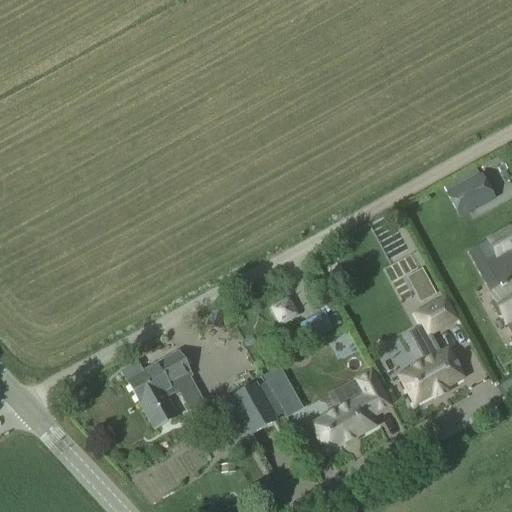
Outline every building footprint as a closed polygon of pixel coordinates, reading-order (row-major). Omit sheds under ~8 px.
[(474,169),(440,188),(458,220),(494,200),(494,193),(486,179),(480,174),(478,176),(474,169)] [(511,248),(511,240),(507,232),(486,244),(494,259),(511,248)] [(498,292),(488,297),(491,303),(490,308),(496,319),(500,320),(504,326),(511,340),(511,284),(503,289),(502,287),(497,289),(498,292)] [(411,372),(396,380),(412,408),(430,398),(433,402),(445,395),(443,391),(460,381),(445,353),(438,357),(427,337),(454,323),(442,302),(413,318),(420,329),(407,336),(422,363),(410,370),(411,372)] [(280,312),(288,331),(308,323),(300,303),(280,312)] [(229,307),(222,311),(225,316),(232,312),(229,307)] [(206,325),(220,329),(224,316),(210,312),(206,325)] [(329,317),(303,330),(311,346),(345,328),(339,316),(330,320),(329,317)] [(137,367),(121,375),(152,433),(176,420),(166,402),(175,397),(176,399),(179,397),(188,414),(202,407),(190,384),(183,388),(182,386),(191,381),(178,357),(142,376),(137,367)] [(269,379),(276,390),(288,384),(282,372),(269,379)] [(323,420),(308,428),(324,456),(372,430),(367,421),(387,410),(368,375),(353,383),(360,397),(322,418),(323,420)] [(253,388),(228,401),(249,438),(273,424),(253,388)]
